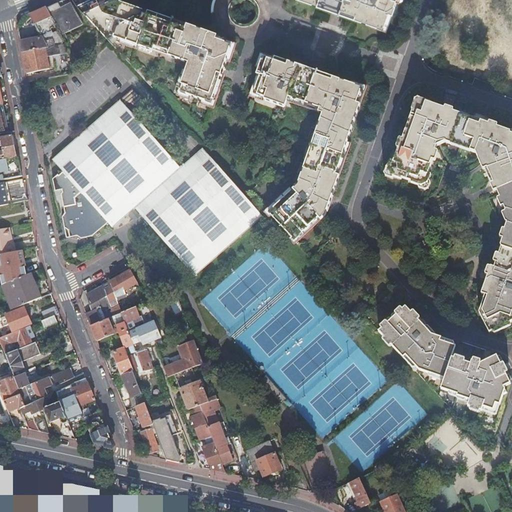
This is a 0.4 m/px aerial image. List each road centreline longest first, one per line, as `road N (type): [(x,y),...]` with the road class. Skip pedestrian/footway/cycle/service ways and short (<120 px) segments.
road 1 (residential): [(2,16),(59,286)]
road 2 (residential): [(59,286),(127,467)]
road 3 (primary): [(127,467),(313,511)]
road 4 (primary): [(0,439),(127,467)]
